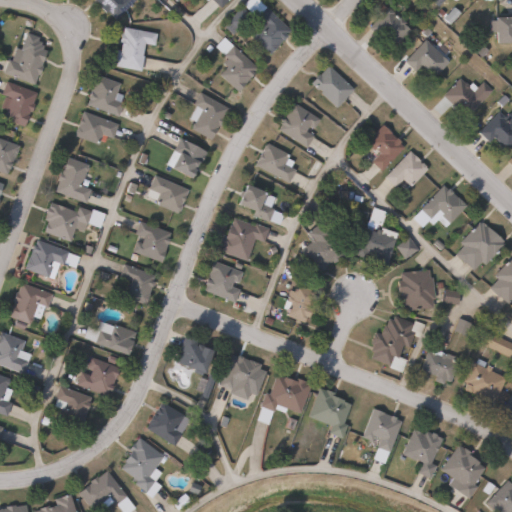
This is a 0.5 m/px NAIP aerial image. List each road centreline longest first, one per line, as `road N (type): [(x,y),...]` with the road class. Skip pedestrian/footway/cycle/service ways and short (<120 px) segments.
road 1 (residential): [(350,0),(251,118),(218,181),(130,407),(76,457),(0,478)]
road 2 (residential): [(172,301),(433,402),(511,443)]
road 3 (residential): [(22,0),(65,14),(73,51),(0,266)]
road 4 (residential): [(511,206),(300,0)]
